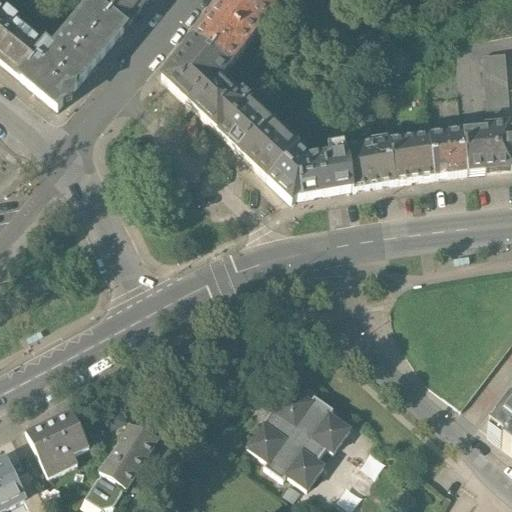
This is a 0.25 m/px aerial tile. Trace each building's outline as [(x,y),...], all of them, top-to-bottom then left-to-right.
[(95,0),(92,4),(128,33),(154,0),(95,0)] [(231,74),(281,9),(268,0),(227,0),(193,44),(231,74)] [(268,0),(281,9),(287,0),(268,0)] [(45,46),(42,49),(15,81),(58,117),(128,33),(92,4),(52,52),(45,46)] [(42,49),(0,13),(0,68),(15,81),(42,49)] [(159,85),(203,128),(228,97),(219,89),(231,74),(193,44),(159,85)] [(481,59),(487,133),(511,130),(505,57),(481,59)] [(234,103),(228,97),(203,128),(266,188),(300,153),(241,98),(234,103)] [(511,130),(487,133),(462,136),(467,181),(511,176),(511,130)] [(427,139),(434,185),(467,181),(462,136),(427,139)] [(389,146),(395,191),(434,185),(427,139),(389,146)] [(353,198),(395,191),(389,146),(347,152),(353,198)] [(308,161),(300,153),(266,188),(291,212),(297,207),(353,198),(347,152),(308,161)] [(282,477),(285,472),(310,489),(327,463),(316,457),(324,446),(334,452),(353,423),(329,407),(332,403),(315,392),(313,397),(290,382),(273,408),(269,414),(265,420),(246,448),(267,461),(264,465),(282,477)] [(165,393),(155,385),(144,400),(160,412),(166,403),(160,399),(165,393)] [(93,399),(47,423),(72,471),(101,456),(96,446),(113,437),(93,399)] [(511,451),(511,400),(502,414),(487,433),(511,451)] [(125,505),(137,488),(168,438),(138,424),(129,444),(107,470),(113,473),(98,495),(114,506),(125,505)] [(0,459),(0,471),(17,502),(47,487),(55,508),(69,500),(49,461),(36,465),(25,447),(0,459)] [(0,510),(17,502),(0,471),(0,510)]
